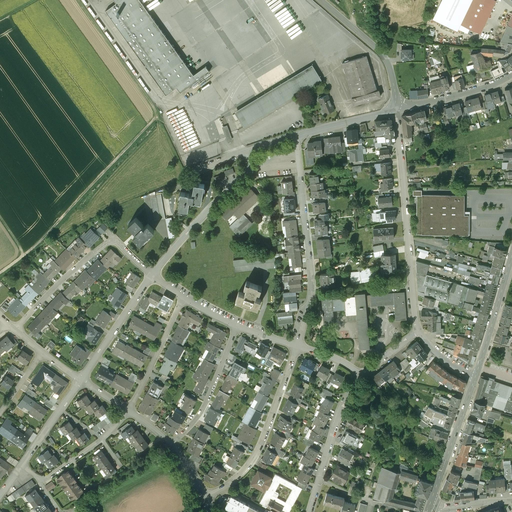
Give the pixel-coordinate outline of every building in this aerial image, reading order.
[(113,0),(116,3),(105,11),(166,95),(176,87),(180,92),(209,71),(205,66),(193,75),(138,0),(113,0)] [(241,0),(226,0),(231,9),(243,3),(241,0)] [(460,24),(471,0),(441,0),(432,19),(457,31),(458,28),(467,33),(470,28),(460,24)] [(496,1),(494,0),(471,0),(460,24),(470,28),(480,33),(496,1)] [(509,43),(511,43),(511,27),(507,25),(500,42),(503,43),(503,42),(508,43),(509,43)] [(298,46),(306,60),(318,52),(310,40),(306,42),(307,44),(301,48),(300,45),(298,46)] [(493,49),(481,48),(481,51),(470,54),(473,64),(484,61),(482,55),(492,56),(492,54),(503,56),(503,55),(509,52),(504,50),(493,49)] [(401,50),(401,51),(401,59),(411,59),(410,54),(410,50),(401,50)] [(429,59),(431,66),(437,64),(437,63),(440,62),(437,53),(431,54),(432,58),(429,59)] [(473,64),(470,54),(464,56),(467,66),(473,64)] [(366,55),(342,62),(353,98),(377,91),(366,55)] [(507,71),(511,66),(511,65),(507,60),(497,61),(498,67),(490,71),(494,78),(504,73),(501,67),(503,66),(507,71)] [(484,63),(484,61),(473,64),(467,66),(469,73),(474,71),(490,67),(489,61),(484,63)] [(313,66),(235,113),(244,127),(321,79),(313,66)] [(197,92),(215,78),(210,71),(192,85),(197,92)] [(446,73),(438,75),(439,79),(439,80),(440,80),(442,90),(443,90),(444,90),(446,90),(446,89),(450,88),(446,73)] [(462,79),(461,75),(453,77),(455,83),(456,88),(456,89),(465,87),(462,79)] [(433,93),(442,90),(440,80),(439,80),(430,82),(431,87),(433,93)] [(377,91),(353,98),(351,98),(353,104),(380,96),(378,90),(377,91)] [(424,90),(417,91),(417,99),(428,97),(427,90),(424,90)] [(497,91),(491,93),(494,103),(500,101),(499,97),(497,91)] [(491,93),(484,95),(486,102),(487,107),(488,107),(494,105),(494,103),(491,93)] [(334,110),(327,94),(318,98),(319,98),(325,113),(325,114),(334,110)] [(478,97),(472,99),(475,109),(475,110),(481,108),(480,103),(478,97)] [(468,111),(475,109),(472,99),(465,101),(466,107),(468,111)] [(452,105),(455,115),(461,113),(462,113),(461,108),(459,103),(452,105)] [(452,105),(443,107),(446,117),(447,117),(455,115),(452,105)] [(418,112),(421,121),(422,121),(427,120),(424,110),(418,112)] [(407,115),(402,116),(401,116),(402,116),(403,131),(410,130),(410,125),(413,124),(413,123),(419,122),(421,121),(418,112),(407,115)] [(314,116),(310,119),(315,125),(319,122),(314,116)] [(376,131),(392,129),(391,120),(375,121),(376,131)] [(226,126),(223,128),(227,140),(231,139),(226,126)] [(356,129),(346,130),(347,137),(348,143),(358,142),(357,139),(356,129)] [(332,137),(328,138),(329,146),(324,147),(324,148),(325,154),(346,151),(345,148),(341,149),(341,143),(340,136),(335,137),(335,136),(332,137)] [(386,142),(385,136),(384,137),(377,137),(378,142),(375,143),(375,147),(381,147),(381,142),(386,142)] [(314,143),(312,143),(313,155),(316,155),(315,154),(322,153),(321,148),(320,141),(314,142),(314,143)] [(308,148),(307,148),(305,150),(304,150),(306,165),(313,164),(313,155),(312,143),(308,144),(308,148)] [(359,149),(348,150),(350,163),(364,162),(362,149),(359,149)] [(381,150),(379,150),(380,157),(390,156),(391,156),(391,155),(391,154),(390,154),(390,153),(389,153),(388,149),(387,149),(381,150)] [(390,162),(380,163),(381,168),(382,168),(382,170),(383,174),(391,174),(390,162)] [(232,168),(223,171),(224,174),(213,178),(215,183),(226,179),(225,177),(234,174),(232,168)] [(315,174),(309,174),(310,183),(319,182),(318,173),(315,174)] [(391,179),(383,179),(383,184),(384,188),(388,188),(392,188),(391,179)] [(285,181),(281,182),(282,186),(282,193),(288,193),(293,192),(292,181),(285,181)] [(319,182),(310,183),(311,190),(323,189),(322,182),(319,182)] [(181,192),(178,209),(188,211),(190,200),(201,202),(204,184),(194,183),(192,194),(181,192)] [(259,198),(249,187),(228,207),(228,208),(227,210),(226,209),(221,214),(227,220),(234,213),(238,218),(229,226),(238,236),(252,223),(241,212),(253,201),(255,203),(259,198)] [(323,189),(311,190),(312,196),(313,197),(319,196),(326,195),(326,191),(325,192),(324,189),(323,189)] [(165,219),(161,194),(156,195),(160,219),(165,219)] [(420,195),(416,195),(416,234),(463,235),(468,235),(468,230),(468,215),(464,215),(464,198),(464,195),(420,195)] [(160,220),(156,197),(151,198),(155,221),(160,220)] [(384,197),(378,198),(378,206),(392,205),(391,197),(384,197)] [(283,200),(284,200),(285,211),(285,212),(295,211),(293,199),(289,199),(283,200)] [(319,202),(312,203),(313,212),(320,211),(326,211),(326,210),(325,202),(319,202)] [(395,211),(385,211),(386,219),(392,219),(395,219),(395,214),(396,214),(395,211)] [(327,214),(321,214),(319,215),(320,219),(314,220),(315,226),(324,225),(324,219),(330,218),(329,213),(327,214)] [(134,237),(140,243),(144,240),(143,240),(150,233),(151,234),(154,230),(148,224),(144,227),(143,225),(136,217),(128,224),(135,232),(136,231),(138,233),(134,237)] [(169,238),(175,237),(171,217),(165,218),(169,238)] [(297,235),(296,220),(283,221),(284,226),(285,226),(287,237),(297,235)] [(107,228),(102,224),(97,229),(102,233),(107,228)] [(324,225),(315,226),(316,234),(320,234),(327,233),(326,225),(324,225)] [(393,228),(373,229),(373,239),(394,238),(393,228)] [(87,245),(90,247),(99,237),(95,232),(92,230),(91,229),(86,234),(87,235),(82,240),(87,245)] [(298,239),(297,235),(287,237),(287,240),(284,240),(285,250),(288,250),(288,253),(299,251),(299,248),(298,239)] [(76,258),(87,245),(82,240),(79,237),(76,240),(75,240),(66,249),(76,258)] [(318,248),(329,247),(329,239),(329,238),(324,239),(317,240),(318,248)] [(329,247),(318,248),(319,256),(326,255),(330,255),(330,254),(329,247)] [(492,254),(504,257),(505,254),(506,250),(494,247),(492,254)] [(76,258),(66,249),(54,261),(62,268),(63,270),(76,258)] [(102,259),(100,261),(107,268),(113,262),(116,264),(121,259),(118,256),(111,249),(108,253),(102,259)] [(301,266),(299,251),(288,253),(289,258),(291,258),(292,266),(292,267),(295,267),(301,266)] [(431,254),(420,251),(418,258),(429,261),(431,254)] [(503,261),(504,257),(492,254),(491,253),(490,257),(492,258),(494,257),(492,265),(501,267),(503,261)] [(384,263),(396,262),(395,254),(387,254),(387,259),(383,259),(383,263),(384,263)] [(275,256),(233,260),(234,266),(275,262),(275,259),(275,256)] [(50,281),(62,268),(54,261),(53,260),(50,263),(52,265),(49,267),(45,272),(43,274),(50,281)] [(90,271),(88,272),(95,279),(102,271),(102,272),(107,268),(100,261),(98,260),(89,270),(90,271)] [(458,267),(467,269),(475,272),(477,268),(462,264),(456,262),(449,260),(449,263),(458,265),(458,267)] [(416,261),(416,272),(426,275),(429,265),(416,261)] [(396,262),(384,263),(383,263),(382,264),(383,268),(381,268),(381,270),(396,269),(396,262)] [(499,274),(501,267),(492,265),(491,268),(478,264),(477,268),(485,270),(490,272),(499,274)] [(372,280),(378,279),(375,266),(369,268),(372,280)] [(465,275),(469,276),(470,273),(467,271),(457,269),(448,266),(446,270),(465,275)] [(362,283),(372,280),(369,268),(365,269),(359,271),(362,283)] [(95,279),(88,272),(86,271),(82,276),(81,275),(74,282),(82,289),(82,290),(86,286),(88,287),(95,279)] [(352,285),(362,283),(359,271),(358,271),(349,272),(352,285)] [(38,293),(50,281),(43,274),(41,272),(40,273),(37,276),(40,278),(32,287),(38,293)] [(477,292),(477,289),(475,289),(472,288),(426,275),(416,272),(418,294),(468,308),(471,309),(474,299),(475,296),(476,293),(477,292)] [(499,274),(490,272),(489,277),(486,276),(486,278),(488,278),(487,281),(488,282),(496,284),(499,274)] [(140,278),(133,273),(126,283),(128,284),(133,288),(140,278)] [(333,273),(320,274),(321,287),(334,286),(333,273)] [(290,292),(296,292),(302,291),(301,279),(302,279),(301,274),(289,275),(284,276),(284,282),(289,281),(290,292)] [(480,279),(469,276),(468,279),(468,282),(473,283),(472,288),(475,289),(477,289),(478,286),(479,283),(480,279)] [(69,286),(62,294),(69,300),(77,292),(78,293),(82,289),(74,282),(73,281),(69,286)] [(236,299),(242,302),(244,301),(250,304),(251,305),(258,307),(261,300),(255,297),(257,291),(259,292),(261,287),(258,286),(258,285),(250,282),(250,283),(246,282),(244,287),(246,287),(244,294),(239,291),(236,299)] [(494,294),(496,284),(488,282),(487,285),(486,285),(485,287),(486,287),(486,289),(478,286),(477,289),(484,292),(494,294)] [(133,288),(128,284),(125,289),(130,292),(133,288)] [(26,306),(38,293),(32,287),(29,285),(25,289),(28,291),(19,300),(26,306)] [(128,295),(117,288),(112,295),(114,297),(111,302),(114,304),(118,307),(119,308),(128,295)] [(61,292),(50,304),(56,311),(64,303),(66,304),(69,300),(62,294),(61,292)] [(162,297),(152,292),(149,297),(146,296),(141,306),(146,309),(149,305),(150,302),(153,304),(157,306),(162,297)] [(289,304),(289,308),(297,308),(296,292),(290,292),(284,293),(285,304),(289,304)] [(393,293),(394,304),(395,320),(406,319),(404,292),(393,293)] [(491,304),(494,294),(484,292),(484,293),(483,298),(482,302),(491,304)] [(344,297),(332,298),(333,310),(345,308),(346,314),(347,321),(357,320),(359,349),(369,348),(366,306),(394,304),(393,293),(365,295),(365,293),(355,294),(355,295),(344,296),(344,297)] [(434,299),(424,296),(422,303),(426,304),(432,306),(432,305),(434,299)] [(172,303),(162,297),(157,306),(161,308),(161,307),(167,310),(167,311),(172,303)] [(333,310),(332,298),(332,297),(321,298),(324,325),(334,324),(333,310)] [(21,311),(26,306),(19,300),(18,298),(16,300),(11,306),(8,309),(16,316),(19,313),(18,312),(20,310),(21,311)] [(471,309),(479,312),(480,309),(478,307),(476,307),(478,300),(474,299),(471,309)] [(488,314),(491,304),(482,302),(480,309),(479,312),(488,314)] [(50,304),(38,316),(46,323),(47,324),(54,316),(58,312),(56,311),(50,304)] [(502,314),(511,317),(511,314),(511,311),(503,309),(502,314)] [(96,322),(104,328),(112,316),(109,314),(103,310),(101,314),(102,315),(97,322),(96,321),(95,322),(96,322)] [(186,310),(180,322),(187,326),(189,321),(197,325),(201,318),(186,310)] [(436,313),(429,310),(421,310),(421,318),(428,318),(428,322),(429,322),(440,322),(440,316),(436,316),(436,313)] [(292,311),(290,311),(286,312),(278,313),(279,324),(284,324),(288,323),(293,323),(292,311)] [(488,314),(479,312),(478,313),(477,318),(475,317),(473,321),(476,322),(485,324),(488,314)] [(499,322),(509,324),(510,319),(511,319),(511,316),(511,317),(502,314),(499,322)] [(38,316),(28,327),(30,329),(29,329),(34,334),(33,335),(38,339),(41,335),(37,331),(42,326),(43,327),(46,323),(38,316)] [(147,323),(134,316),(128,325),(136,329),(141,333),(147,323)] [(441,322),(440,322),(429,322),(429,326),(428,327),(428,331),(436,331),(441,331),(441,330),(441,322)] [(483,331),(485,324),(476,322),(475,324),(475,326),(473,326),(472,328),(474,329),(483,331)] [(496,332),(506,335),(508,326),(510,326),(510,325),(509,324),(499,322),(496,332)] [(154,327),(147,323),(141,333),(154,340),(160,330),(159,330),(154,327)] [(95,344),(102,334),(94,328),(94,329),(93,328),(88,325),(83,332),(92,338),(91,341),(95,344)] [(173,338),(172,340),(173,341),(182,346),(190,331),(187,329),(179,325),(176,329),(178,330),(173,338)] [(212,339),(220,344),(226,333),(218,328),(217,329),(213,326),(212,325),(210,331),(215,334),(212,339)] [(506,335),(496,332),(494,339),(506,343),(509,336),(506,335)] [(482,334),(474,334),(472,341),(470,349),(477,351),(479,347),(482,334)] [(10,340),(6,335),(2,339),(2,340),(0,341),(0,343),(5,349),(5,350),(10,346),(13,343),(10,340)] [(470,349),(472,341),(456,336),(455,338),(454,344),(470,349)] [(245,339),(242,337),(234,350),(242,354),(244,351),(252,355),(257,345),(254,344),(251,343),(248,342),(248,341),(248,340),(247,340),(246,340),(246,341),(244,340),(245,339)] [(210,342),(219,347),(221,344),(220,344),(212,339),(210,342)] [(464,355),(468,357),(468,354),(470,349),(454,344),(449,342),(444,340),(442,346),(454,350),(453,352),(458,354),(463,355),(464,355)] [(52,349),(56,345),(51,341),(47,345),(52,349)] [(126,345),(118,341),(113,350),(119,353),(126,357),(131,348),(132,347),(127,344),(126,345)] [(182,346),(173,341),(171,344),(183,350),(184,347),(182,346)] [(422,349),(416,341),(406,349),(413,358),(416,355),(415,354),(422,349)] [(208,361),(212,363),(214,359),(213,358),(219,347),(210,342),(209,342),(208,344),(207,344),(204,348),(207,349),(209,351),(205,359),(208,361)] [(262,343),(256,352),(264,357),(269,347),(262,343)] [(164,356),(165,356),(176,362),(175,361),(178,356),(179,357),(183,350),(171,344),(168,348),(170,349),(169,351),(166,356),(164,356)] [(84,350),(77,345),(70,354),(73,356),(71,359),(81,365),(85,359),(86,359),(88,356),(82,352),(84,350)] [(82,352),(88,356),(92,351),(86,347),(84,350),(82,352)] [(143,352),(148,355),(151,350),(145,347),(143,352)] [(286,354),(273,347),(264,363),(271,367),(274,361),(280,365),(286,354)] [(134,350),(131,348),(126,357),(126,358),(142,366),(147,357),(139,353),(140,352),(134,349),(134,350)] [(427,355),(422,349),(415,354),(416,355),(413,358),(412,358),(412,360),(409,362),(411,364),(414,367),(417,365),(415,362),(419,359),(420,361),(427,355)] [(30,356),(22,350),(17,358),(25,364),(30,356)] [(466,363),(468,357),(464,355),(463,355),(458,354),(453,352),(453,354),(466,363)] [(472,367),(475,356),(468,354),(468,357),(466,363),(472,367)] [(164,362),(159,372),(162,374),(167,376),(172,367),(175,368),(178,363),(176,362),(165,356),(163,359),(166,361),(166,363),(164,362)] [(105,358),(102,364),(107,367),(111,361),(105,358)] [(308,360),(305,358),(300,368),(310,374),(312,370),(315,364),(311,362),(312,361),(309,359),(308,360)] [(405,358),(399,363),(400,365),(404,369),(409,363),(405,358)] [(393,361),(385,367),(391,375),(392,377),(400,371),(401,370),(398,367),(393,361)] [(439,380),(443,383),(449,374),(446,372),(442,369),(440,368),(440,367),(436,364),(432,361),(426,369),(429,372),(429,374),(436,380),(439,380)] [(195,373),(205,378),(212,366),(207,364),(204,362),(203,362),(204,362),(199,370),(197,369),(195,373)] [(229,375),(229,376),(237,380),(238,377),(239,377),(239,376),(241,372),(244,373),(246,368),(235,362),(232,367),(233,367),(229,375)] [(20,370),(12,365),(10,367),(15,371),(18,373),(20,370)] [(103,381),(108,371),(109,370),(101,365),(95,376),(103,381)] [(329,370),(321,366),(317,374),(321,377),(322,376),(325,377),(327,373),(329,370)] [(48,371),(42,367),(32,381),(39,386),(41,382),(40,381),(44,376),(51,381),(55,375),(49,370),(48,371)] [(382,370),(379,373),(384,380),(385,380),(391,375),(385,367),(381,370),(382,370)] [(270,375),(277,379),(281,372),(274,369),(273,372),(272,371),(270,375)] [(115,375),(108,371),(103,381),(110,385),(115,375)] [(384,380),(379,373),(378,372),(373,377),(377,382),(379,384),(384,380)] [(132,373),(129,378),(135,381),(138,376),(132,373)] [(193,377),(200,381),(197,387),(196,387),(194,391),(200,394),(202,390),(201,390),(207,379),(205,378),(195,373),(193,377)] [(343,377),(335,373),(333,376),(331,380),(339,385),(343,377)] [(116,374),(115,375),(110,385),(128,394),(129,391),(130,391),(133,384),(129,382),(127,381),(123,378),(123,379),(116,375),(116,374)] [(451,376),(449,374),(443,383),(447,385),(448,387),(451,389),(452,387),(454,388),(455,389),(457,390),(458,390),(458,389),(463,391),(466,383),(458,378),(457,379),(456,378),(452,375),(451,376)] [(13,381),(5,375),(0,383),(2,384),(0,387),(0,389),(4,392),(7,388),(8,388),(13,381)] [(67,383),(55,375),(51,381),(50,382),(55,386),(52,390),(59,395),(67,383)] [(237,380),(229,376),(229,375),(228,375),(225,380),(226,380),(220,390),(227,394),(230,388),(232,384),(235,385),(238,380),(237,380)] [(259,392),(268,397),(268,396),(267,396),(275,381),(270,379),(269,378),(265,376),(263,381),(264,382),(261,387),(259,392)] [(511,387),(481,377),(474,401),(492,407),(511,413),(511,387)] [(160,393),(163,387),(153,381),(147,392),(157,398),(158,397),(156,397),(159,392),(160,393)] [(303,389),(295,385),(290,394),(295,397),(298,398),(301,392),(300,392),(302,389),(303,389)] [(330,396),(332,393),(323,388),(321,391),(325,393),(330,396)] [(32,391),(29,389),(27,392),(33,397),(36,393),(32,391)] [(212,405),(219,409),(225,399),(227,400),(230,395),(227,394),(220,390),(219,390),(217,395),(218,395),(212,405)] [(158,398),(157,398),(147,392),(139,408),(150,414),(158,398)] [(256,406),(262,410),(269,397),(268,397),(259,392),(256,396),(260,398),(256,406)] [(86,394),(77,401),(83,408),(86,406),(92,402),(86,394)] [(196,400),(184,394),(180,401),(184,403),(181,407),(190,412),(196,400)] [(29,398),(25,395),(20,402),(19,402),(24,406),(30,410),(36,402),(29,398)] [(461,398),(452,395),(450,400),(447,399),(446,402),(450,403),(458,406),(461,398)] [(323,404),(330,408),(333,402),(329,400),(326,398),(325,398),(323,404)] [(436,406),(435,408),(437,409),(438,407),(440,400),(439,399),(435,398),(432,405),(436,406)] [(92,402),(86,406),(91,413),(95,411),(100,407),(95,400),(92,402)] [(293,403),(288,400),(283,410),(292,415),(297,405),(293,403)] [(475,414),(481,416),(482,413),(483,414),(485,410),(484,409),(485,405),(474,401),(470,412),(476,414),(475,414)] [(42,407),(36,402),(30,410),(41,418),(47,411),(42,407)] [(330,408),(323,404),(322,403),(319,409),(320,410),(327,414),(330,408)] [(454,417),(458,406),(450,403),(448,410),(446,415),(450,416),(454,417)] [(100,407),(95,411),(99,417),(104,413),(107,411),(103,405),(100,407)] [(209,411),(204,420),(214,426),(217,421),(215,420),(217,415),(219,416),(223,411),(219,409),(212,405),(211,405),(208,410),(209,411)] [(255,428),(263,413),(261,412),(254,409),(250,406),(242,422),(245,424),(246,423),(255,428)] [(425,413),(431,417),(433,414),(435,411),(434,410),(429,407),(425,412),(425,413)] [(107,411),(104,413),(107,417),(109,415),(111,414),(113,413),(110,408),(107,411)] [(326,421),(329,415),(327,414),(320,410),(317,416),(326,421)] [(175,411),(172,417),(181,422),(182,423),(185,417),(186,416),(181,414),(175,411)] [(159,416),(154,413),(151,418),(156,421),(159,416)] [(428,422),(431,417),(425,413),(422,418),(428,422)] [(170,416),(167,422),(176,427),(178,428),(181,422),(172,417),(170,416)] [(322,427),(326,421),(317,416),(313,423),(317,425),(322,427)] [(364,424),(350,416),(348,420),(349,420),(346,424),(355,429),(355,430),(359,432),(359,431),(360,432),(364,424)] [(282,417),(277,426),(287,431),(292,423),(292,422),(287,420),(282,417)] [(424,427),(426,428),(428,425),(421,419),(418,423),(421,425),(420,426),(423,429),(424,427)] [(450,430),(452,421),(448,420),(448,421),(447,421),(445,422),(443,427),(450,430)] [(479,424),(467,420),(464,431),(473,434),(475,435),(476,432),(477,430),(479,424)] [(10,424),(4,421),(0,426),(0,432),(10,439),(17,429),(10,424)] [(173,433),(176,427),(167,422),(166,421),(162,427),(173,433)] [(69,432),(74,429),(69,422),(61,427),(66,434),(69,432)] [(121,433),(130,426),(130,424),(128,424),(128,423),(118,430),(120,434),(122,433),(121,433)] [(243,441),(249,444),(257,430),(256,429),(255,428),(246,423),(245,424),(238,438),(243,441)] [(322,435),(325,429),(322,427),(317,425),(314,431),(322,435)] [(135,431),(131,426),(130,426),(121,433),(122,433),(125,438),(128,436),(135,431)] [(74,440),(77,437),(82,434),(77,427),(74,429),(69,432),(72,436),(71,437),(74,440)] [(305,437),(308,439),(310,436),(313,430),(309,428),(305,437)] [(24,434),(17,429),(10,439),(9,440),(16,445),(17,444),(22,448),(28,440),(25,438),(27,437),(24,434)] [(33,432),(28,429),(24,434),(27,437),(29,438),(33,432)] [(194,437),(204,443),(209,434),(198,429),(194,437)] [(135,431),(128,436),(131,440),(132,441),(141,435),(137,430),(135,431)] [(318,441),(322,435),(314,431),(313,430),(310,436),(314,439),(318,441)] [(473,434),(464,431),(459,443),(461,443),(470,444),(472,437),(473,434)] [(84,432),(82,434),(77,437),(82,444),(81,444),(81,445),(89,439),(84,432)] [(280,436),(285,438),(285,439),(287,440),(289,441),(292,437),(282,432),(280,436)] [(356,437),(347,432),(343,439),(348,441),(352,444),(356,437)] [(448,434),(440,432),(437,440),(446,442),(448,434)] [(276,444),(280,447),(281,445),(285,439),(285,438),(280,436),(276,433),(271,442),(276,444)] [(141,435),(132,441),(136,446),(144,440),(141,435)] [(243,441),(238,438),(233,435),(231,438),(234,440),(241,444),(243,441)] [(190,443),(202,450),(205,443),(204,443),(194,437),(190,443)] [(144,440),(136,446),(139,451),(145,448),(148,445),(144,440)] [(198,456),(202,450),(190,443),(187,450),(192,453),(195,454),(197,456),(198,456)] [(470,444),(461,443),(458,453),(462,455),(463,452),(467,453),(470,444)] [(467,453),(473,455),(476,444),(470,444),(467,453)] [(240,459),(244,451),(239,448),(235,446),(231,454),(240,459)] [(313,460),(318,451),(311,447),(310,447),(305,455),(305,456),(313,460)] [(274,453),(277,454),(276,455),(279,456),(280,457),(282,451),(279,449),(276,448),(274,453)] [(346,451),(342,448),(337,458),(342,461),(347,464),(353,454),(347,451),(346,451)] [(277,454),(274,453),(268,450),(263,459),(267,461),(271,464),(276,455),(277,454)] [(43,462),(46,460),(52,456),(48,451),(39,457),(43,462)] [(94,456),(98,462),(106,457),(102,451),(94,456)] [(462,455),(458,453),(454,463),(465,466),(468,459),(472,460),(473,455),(467,453),(463,452),(462,455)] [(235,467),(240,459),(231,454),(229,457),(226,456),(224,460),(227,462),(226,462),(233,466),(235,467)] [(9,455),(6,460),(11,464),(14,459),(9,455)] [(54,455),(52,456),(46,460),(51,467),(58,462),(56,457),(55,458),(54,455)] [(310,466),(313,460),(305,456),(305,455),(301,462),(305,464),(305,463),(310,466)] [(98,462),(103,468),(110,463),(106,457),(98,462)] [(10,466),(0,458),(0,470),(4,473),(10,466)] [(115,469),(110,463),(103,468),(107,475),(110,472),(115,469)] [(305,464),(301,470),(310,474),(314,468),(310,466),(305,463),(305,464)] [(399,464),(397,471),(400,472),(401,470),(417,476),(418,473),(407,469),(408,467),(399,464)] [(211,469),(223,476),(224,477),(227,473),(225,472),(225,471),(222,469),(214,465),(214,466),(215,466),(213,470),(211,469)] [(350,472),(337,465),(334,470),(333,471),(332,472),(332,473),(330,477),(343,484),(345,481),(346,480),(347,479),(346,478),(350,472)] [(393,470),(382,467),(378,483),(376,488),(373,499),(384,502),(393,470)] [(481,468),(476,468),(473,483),(477,484),(478,484),(482,468),(481,468)] [(207,473),(207,474),(219,480),(221,476),(223,476),(211,469),(210,470),(211,470),(209,475),(207,473)] [(310,474),(301,470),(296,478),(300,480),(301,481),(301,480),(305,483),(306,483),(310,474)] [(397,471),(393,470),(384,502),(413,509),(415,503),(392,497),(395,487),(396,488),(399,477),(415,482),(416,481),(418,482),(420,479),(417,478),(417,476),(401,470),(400,472),(397,471)] [(76,482),(68,471),(65,473),(64,472),(61,475),(61,476),(57,478),(65,490),(76,482)] [(270,478),(258,471),(257,475),(255,474),(252,479),(254,480),(252,483),(264,489),(264,488),(267,490),(272,480),(269,479),(270,478)] [(448,479),(453,482),(452,484),(454,484),(456,485),(458,480),(460,475),(455,473),(450,472),(448,479)] [(204,478),(215,484),(218,480),(219,480),(207,474),(208,474),(205,479),(204,478)] [(259,503),(266,507),(267,506),(271,508),(277,511),(288,511),(302,488),(297,486),(275,474),(272,480),(267,490),(259,503)] [(428,497),(432,483),(420,479),(418,482),(415,494),(418,495),(425,497),(428,497)] [(448,479),(446,479),(442,489),(450,493),(452,490),(450,489),(452,486),(452,487),(454,484),(452,484),(453,482),(448,479)] [(355,489),(358,489),(360,484),(357,483),(354,482),(355,481),(352,480),(350,486),(353,487),(355,488),(355,489)] [(466,481),(464,480),(462,487),(460,492),(463,492),(463,489),(465,486),(466,487),(467,487),(467,486),(476,488),(477,484),(473,483),(466,481)] [(55,486),(52,481),(45,487),(48,491),(55,486)] [(83,491),(76,482),(65,490),(72,499),(75,497),(77,497),(80,495),(80,493),(83,491)] [(30,501),(39,495),(35,489),(25,496),(29,502),(30,501)] [(460,492),(460,495),(461,501),(473,499),(472,491),(471,491),(471,490),(465,491),(465,489),(464,489),(464,492),(463,492),(460,492)] [(344,498),(327,493),(324,503),(341,508),(343,501),(344,498)] [(44,501),(39,495),(30,501),(35,507),(44,501)] [(277,511),(271,508),(268,511),(262,511),(231,495),(229,500),(226,504),(225,507),(234,511),(277,511)] [(421,511),(425,497),(418,495),(415,503),(413,509),(420,511),(421,511)] [(40,511),(48,507),(44,501),(35,507),(38,511),(40,511)] [(353,511),(355,505),(343,501),(341,508),(340,511),(353,511)] [(357,511),(364,511),(367,504),(360,502),(357,511)]
